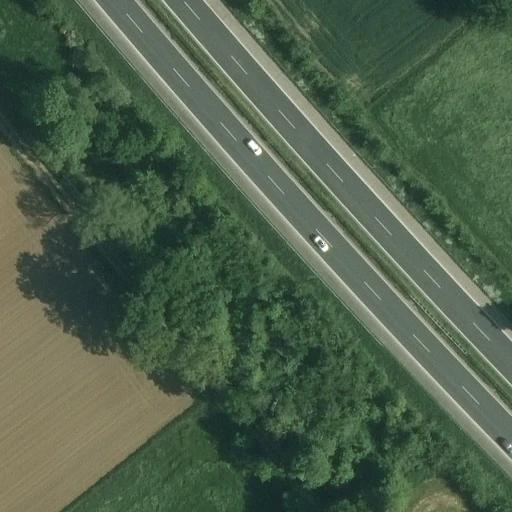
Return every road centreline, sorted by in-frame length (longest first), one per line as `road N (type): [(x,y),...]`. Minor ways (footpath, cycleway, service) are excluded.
road 1 (motorway): [(110,0),(511,449)]
road 2 (track): [(319,511),(0,119)]
road 3 (motorway): [(511,355),(194,0)]
